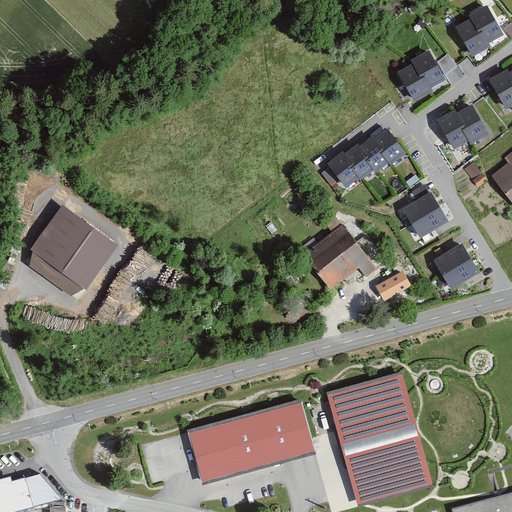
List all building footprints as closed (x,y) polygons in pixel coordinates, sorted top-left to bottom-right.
[(471,22),(456,30),(472,59),(490,50),(488,47),(503,39),(487,9),(469,19),(471,22)] [(413,66),(398,74),(414,103),(432,94),(430,91),(445,83),(429,53),(411,63),(413,66)] [(511,75),(511,76),(509,71),(489,81),(505,112),(511,108),(511,75)] [(471,148),(490,138),(475,108),(459,116),(457,111),(438,121),(454,152),(469,144),(471,148)] [(344,147),(327,160),(345,184),(359,174),(361,176),(374,166),(376,169),(390,159),(391,161),(407,149),(390,126),(378,135),(375,132),(361,142),(359,140),(346,150),(344,147)] [(510,165),(493,178),(511,202),(511,152),(505,158),(510,165)] [(474,163),(465,169),(478,187),(486,182),(474,163)] [(328,165),(321,171),(332,184),(339,178),(328,165)] [(432,189),(404,206),(420,234),(449,216),(432,189)] [(33,249),(89,290),(122,246),(65,205),(33,249)] [(319,214),(334,233),(306,254),(331,287),(359,265),(366,274),(377,266),(330,206),(319,214)] [(477,268),(462,242),(437,257),(452,283),(477,268)] [(402,268),(376,282),(385,299),(411,285),(402,268)] [(436,486),(405,372),(329,393),(360,507),(436,486)] [(204,482),(317,450),(304,401),(190,430),(204,482)] [(0,511),(15,511),(37,506),(28,478),(15,482),(13,476),(0,479),(0,511)] [(454,511),(511,511),(511,493),(454,509),(454,511)] [(66,511),(66,504),(50,503),(50,511),(66,511)]
